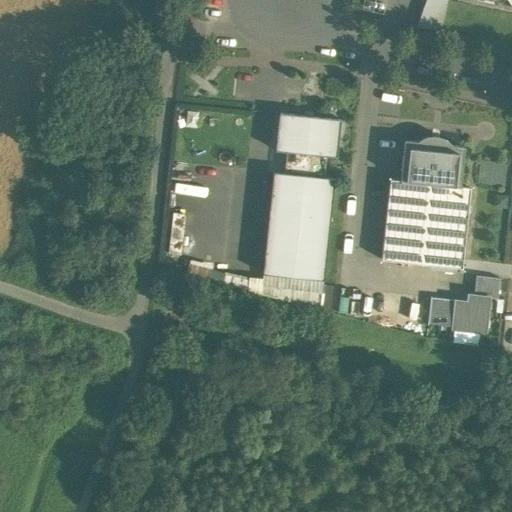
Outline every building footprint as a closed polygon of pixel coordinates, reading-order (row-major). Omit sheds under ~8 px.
[(424,0),(419,24),(441,29),(446,0),(424,0)] [(340,119),(279,113),(275,150),(286,151),(325,156),(336,157),(340,119)] [(425,137),(416,142),(404,141),(400,180),(460,186),(464,147),(452,146),(445,139),(435,136),(425,137)] [(325,156),(286,151),(284,173),(323,177),(325,156)] [(284,173),(273,172),(262,273),(323,280),(334,179),(323,177),(284,173)] [(400,180),(390,179),(381,259),(461,268),(470,188),(460,186),(400,180)] [(474,287),(500,288),(500,276),(475,275),(474,287)] [(489,298),(466,295),(466,302),(454,301),(451,325),(451,326),(486,330),(489,298)] [(454,300),(430,297),(427,322),(451,325),(454,301),(454,300)]
